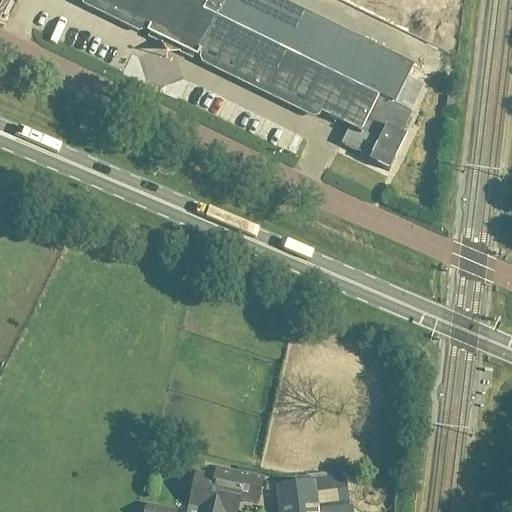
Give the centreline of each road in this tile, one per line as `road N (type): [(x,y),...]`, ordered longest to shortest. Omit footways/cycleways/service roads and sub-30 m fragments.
road 1 (unclassified): [(511,274),(165,129),(0,48)]
road 2 (primary): [(511,353),(0,135)]
